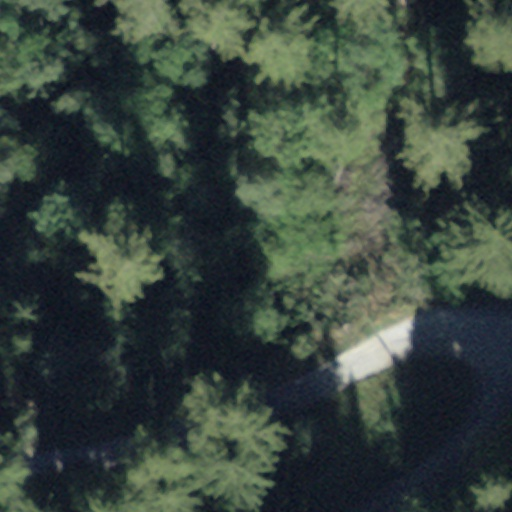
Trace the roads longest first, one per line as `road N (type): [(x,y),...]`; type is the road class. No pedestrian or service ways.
road 1 (track): [(511,327),(480,321),(424,333),(307,388),(0,471)]
road 2 (track): [(364,511),(511,382)]
